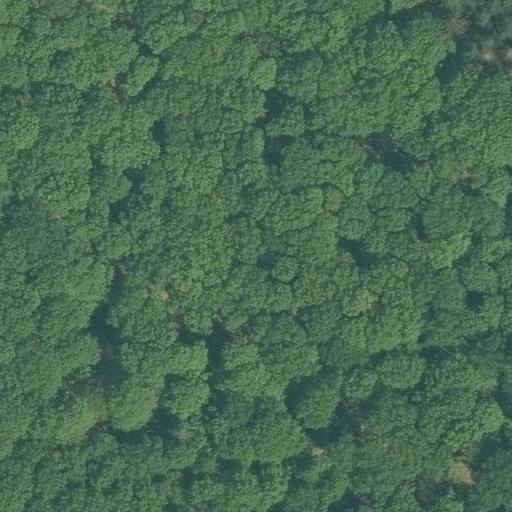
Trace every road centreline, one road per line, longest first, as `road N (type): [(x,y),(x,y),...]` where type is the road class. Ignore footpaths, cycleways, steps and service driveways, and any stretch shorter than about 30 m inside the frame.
road 1 (track): [(511,344),(0,464)]
road 2 (unclassified): [(511,162),(381,0)]
